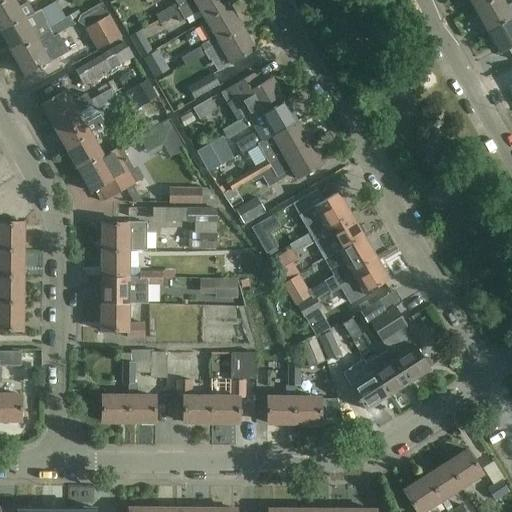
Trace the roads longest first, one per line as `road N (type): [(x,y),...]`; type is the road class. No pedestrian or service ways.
road 1 (residential): [(57,459),(335,463),(387,443),(490,376)]
road 2 (residential): [(490,376),(272,0)]
road 3 (residential): [(57,459),(55,226),(0,120)]
road 4 (residential): [(511,152),(424,0)]
